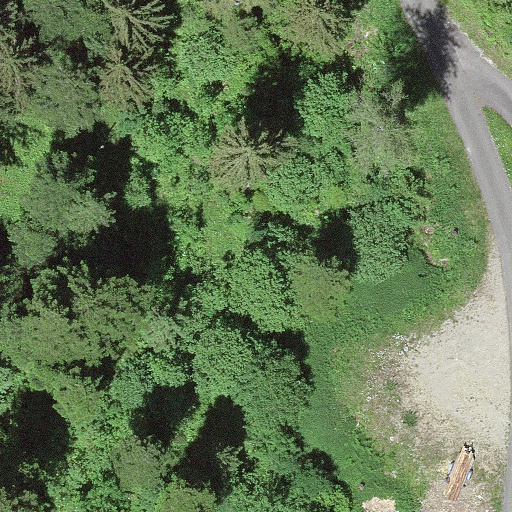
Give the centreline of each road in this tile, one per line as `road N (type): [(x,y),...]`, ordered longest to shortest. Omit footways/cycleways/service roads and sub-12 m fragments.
road 1 (unclassified): [(417,0),(511,235)]
road 2 (track): [(423,15),(511,103)]
